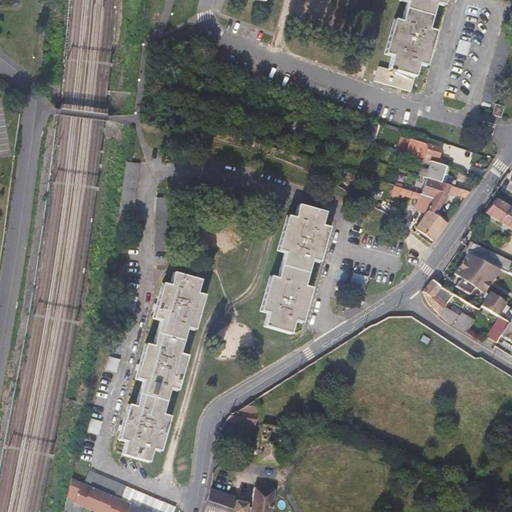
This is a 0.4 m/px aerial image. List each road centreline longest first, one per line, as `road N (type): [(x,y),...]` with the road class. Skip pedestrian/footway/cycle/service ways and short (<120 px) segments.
road 1 (residential): [(511,134),(417,110),(221,39),(206,25),(205,0)]
road 2 (tertiary): [(193,511),(218,412),(406,293)]
road 3 (residential): [(0,68),(25,89),(28,110),(0,315)]
road 4 (tertiary): [(406,293),(511,147)]
road 5 (residential): [(406,293),(435,322),(511,369)]
